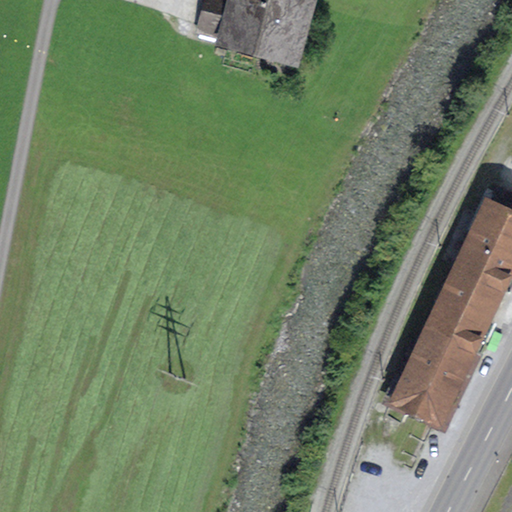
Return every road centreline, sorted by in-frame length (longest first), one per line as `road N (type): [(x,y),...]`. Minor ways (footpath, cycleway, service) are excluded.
road 1 (track): [(0,252),(49,0)]
road 2 (secondary): [(511,387),(447,511)]
